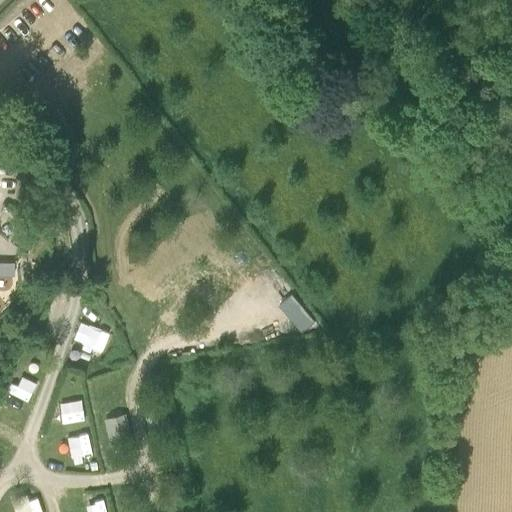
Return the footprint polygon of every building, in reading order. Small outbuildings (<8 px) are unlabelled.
[(103,350),(113,330),(83,317),(74,337),(103,350)] [(15,387),(34,395),(45,369),(26,361),(15,387)] [(67,399),(70,417),(86,414),(83,396),(67,399)] [(171,430),(165,405),(143,410),(149,435),(171,430)] [(103,419),(109,443),(131,438),(125,413),(103,419)] [(72,456),(96,451),(91,429),(67,434),(72,456)] [(19,511),(45,511),(40,493),(16,501),(19,511)] [(110,511),(107,493),(86,497),(88,511),(110,511)]
